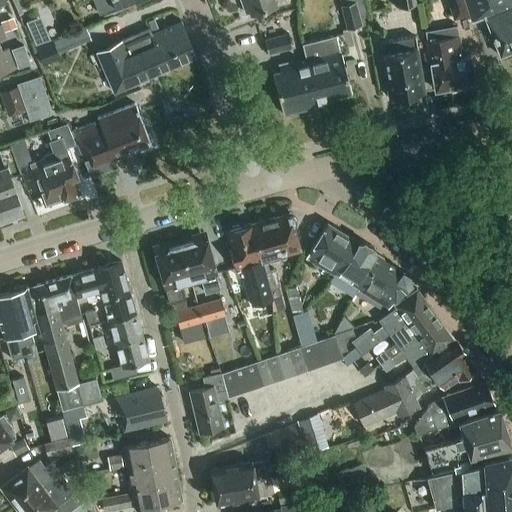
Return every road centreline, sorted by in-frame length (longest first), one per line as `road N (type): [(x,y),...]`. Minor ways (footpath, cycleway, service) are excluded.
road 1 (residential): [(122,223),(190,453),(194,511)]
road 2 (residential): [(511,346),(499,346),(423,256),(335,187),(329,164)]
road 3 (unclassified): [(261,181),(193,0)]
road 4 (unclassified): [(329,164),(511,121)]
road 5 (unclassified): [(122,223),(261,181)]
road 6 (unclassified): [(0,260),(122,223)]
